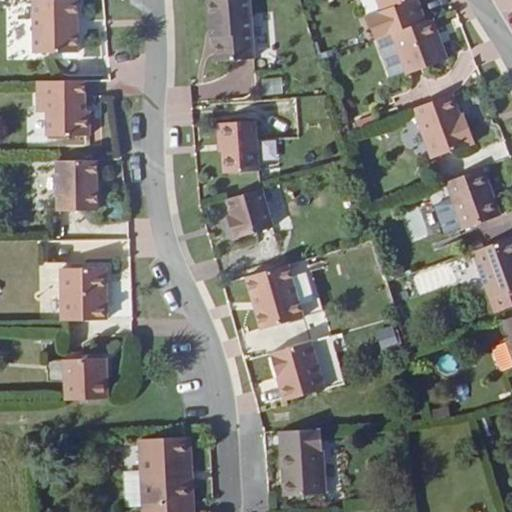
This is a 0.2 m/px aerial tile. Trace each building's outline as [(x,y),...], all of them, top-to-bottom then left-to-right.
[(61,21),(69,20),(69,0),(25,0),(26,57),(69,60),(69,36),(61,37),(61,21)] [(242,54),(238,0),(194,0),(197,33),(202,33),(203,58),(242,54)] [(433,56),(420,15),(383,28),(398,68),(433,56)] [(69,36),(69,20),(61,21),(61,37),(69,36)] [(80,144),(80,114),(75,114),(75,84),(29,84),(29,121),(39,120),(40,144),(80,144)] [(400,103),(417,152),(464,135),(455,109),(449,110),(442,87),(400,103)] [(170,89),(170,111),(191,111),(190,88),(170,89)] [(210,138),(212,171),(246,168),(242,118),(206,120),(206,138),(210,138)] [(279,177),(278,142),(260,142),(261,178),(279,177)] [(480,164),(507,160),(505,148),(478,153),(480,164)] [(450,223),(451,225),(489,212),(471,163),(433,178),(440,195),(450,223)] [(89,220),(87,167),(48,167),(50,220),(89,220)] [(263,221),(252,188),(218,199),(222,216),(217,218),(224,236),(263,221)] [(432,229),(450,223),(440,195),(421,201),(432,229)] [(511,251),(504,228),(460,244),(483,307),(511,295),(511,251)] [(297,315),(280,261),(236,276),(253,328),(297,315)] [(419,296),(456,283),(449,262),(412,276),(419,296)] [(99,325),(100,272),(55,273),(56,325),(99,325)] [(511,361),(511,306),(494,313),(500,330),(494,332),(507,364),(511,361)] [(381,355),(399,349),(392,327),(374,334),(381,355)] [(315,387),(300,339),(259,353),(276,400),(315,387)] [(98,400),(97,365),(57,366),(57,402),(98,400)] [(316,426),(274,428),(276,477),(283,477),(284,491),(318,491),(316,426)] [(186,511),(182,433),(127,436),(129,469),(111,470),(112,505),(131,504),(131,511),(186,511)] [(284,491),(283,477),(276,477),(276,492),(284,492),(284,491)]
